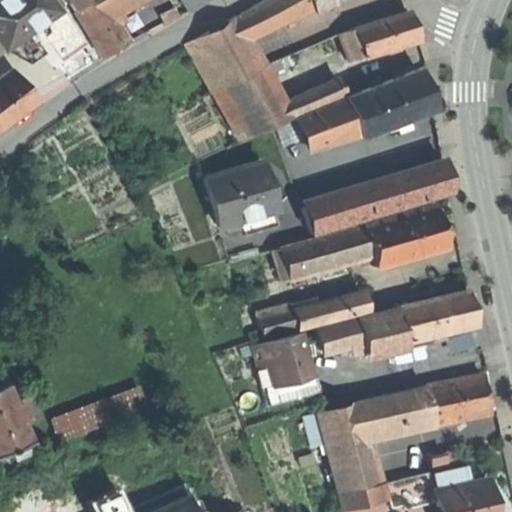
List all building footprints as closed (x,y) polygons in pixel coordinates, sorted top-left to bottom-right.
[(49,0),(0,0),(0,44),(4,49),(32,29),(57,11),(49,0)] [(68,0),(74,10),(91,0),(102,0),(112,16),(139,0),(68,0)] [(102,0),(91,0),(74,10),(102,56),(115,49),(127,41),(112,16),(102,0)] [(180,0),(186,9),(195,4),(201,0),(180,0)] [(263,0),(235,17),(246,36),(310,5),(307,0),(263,0)] [(307,0),(310,5),(313,10),(333,0),(307,0)] [(353,29),(362,56),(416,39),(412,26),(407,11),(353,29)] [(235,16),(194,39),(220,87),(261,66),(256,57),(246,36),(235,17),(235,16)] [(349,61),(362,56),(353,29),(340,33),(349,61)] [(309,35),(256,57),(261,66),(313,45),(309,35)] [(186,43),(212,92),(220,87),(194,39),(186,43)] [(261,66),(220,87),(246,135),(289,117),(281,103),(261,66)] [(356,133),(358,138),(433,109),(426,91),(417,69),(342,99),(356,133)] [(3,84),(5,86),(8,91),(23,110),(40,97),(20,71),(3,84)] [(337,79),(281,103),(289,117),(344,93),(337,79)] [(0,89),(0,97),(8,91),(5,86),(0,89)] [(237,139),(246,135),(220,87),(212,92),(237,139)] [(0,128),(4,125),(23,110),(8,91),(0,97),(0,128)] [(326,143),(356,133),(342,99),(294,118),(302,141),(326,143)] [(245,235),(278,226),(268,190),(260,162),(204,178),(217,226),(240,219),(245,235)] [(415,202),(448,192),(446,180),(442,162),(407,173),(415,202)] [(308,234),(415,202),(407,173),(301,208),(308,234)] [(434,204),(361,224),(369,253),(373,266),(445,245),(441,230),(434,204)] [(279,272),(369,253),(361,224),(273,248),(279,272)] [(466,291),(395,308),(403,343),(474,325),(470,310),(466,291)] [(365,300),(338,307),(340,317),(368,310),(365,300)] [(338,307),(292,320),(295,329),(340,317),(338,307)] [(263,338),(295,329),(292,320),(289,308),(257,316),(263,338)] [(355,354),(403,343),(395,308),(347,320),(355,354)] [(298,331),(250,343),(256,366),(265,363),(271,385),(309,375),(307,365),(303,353),(308,351),(306,343),(301,344),(298,331)] [(482,375),(424,386),(430,416),(431,424),(489,412),(485,393),(482,375)] [(3,382),(0,383),(0,453),(9,450),(25,443),(28,442),(19,421),(12,404),(3,382)] [(45,412),(52,435),(146,407),(139,384),(45,412)] [(407,422),(430,416),(424,386),(385,393),(392,425),(407,422)] [(364,432),(392,425),(385,393),(357,401),(364,432)] [(18,401),(12,404),(19,421),(25,418),(18,401)] [(315,413),(335,490),(377,481),(364,432),(357,401),(315,413)] [(191,423),(220,493),(229,489),(200,420),(191,423)] [(29,452),(25,443),(9,450),(13,459),(29,452)] [(427,458),(429,470),(446,467),(444,455),(427,458)] [(403,506),(435,499),(433,488),(429,470),(377,481),(335,490),(339,506),(388,496),(389,503),(402,501),(403,506)] [(487,477),(433,488),(435,499),(438,511),(493,511),(491,501),(487,477)] [(238,511),(229,489),(220,493),(190,508),(185,495),(146,511),(238,511)]
